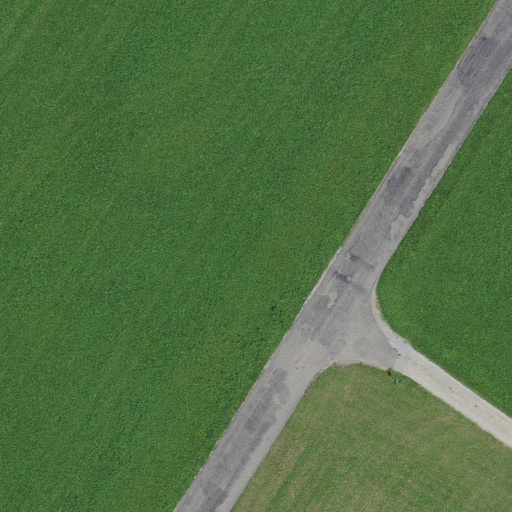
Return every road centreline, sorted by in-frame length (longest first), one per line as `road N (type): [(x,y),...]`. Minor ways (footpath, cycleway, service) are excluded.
road 1 (unclassified): [(511,31),(206,511)]
road 2 (track): [(511,431),(331,317)]
